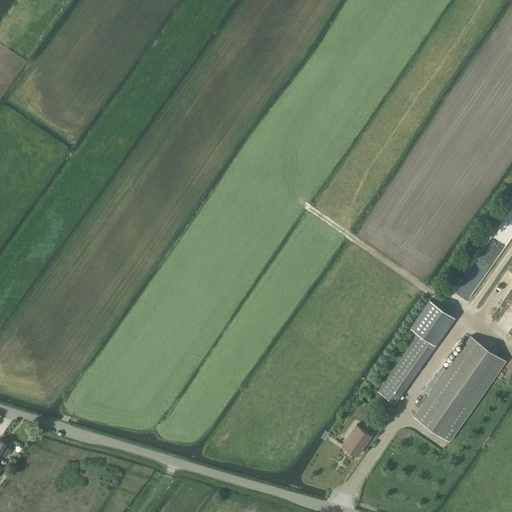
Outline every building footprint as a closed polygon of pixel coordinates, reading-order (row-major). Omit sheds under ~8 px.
[(432,297),(411,327),(419,333),(435,344),(457,314),(432,297)] [(419,333),(378,390),(395,402),(435,344),(419,333)] [(471,335),(415,415),(450,441),(507,360),(471,335)] [(357,424),(348,436),(342,445),(357,455),(371,435),(357,424)] [(0,455),(1,454),(7,458),(10,453),(5,449),(8,444),(0,438),(0,455)]
